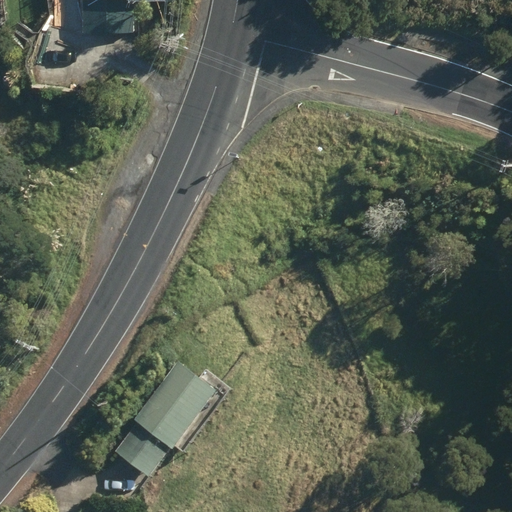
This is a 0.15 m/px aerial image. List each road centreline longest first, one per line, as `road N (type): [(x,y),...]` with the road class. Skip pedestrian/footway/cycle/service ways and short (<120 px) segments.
road 1 (tertiary): [(235,29),(204,121),(120,295),(0,471)]
road 2 (tertiary): [(235,29),(511,113)]
